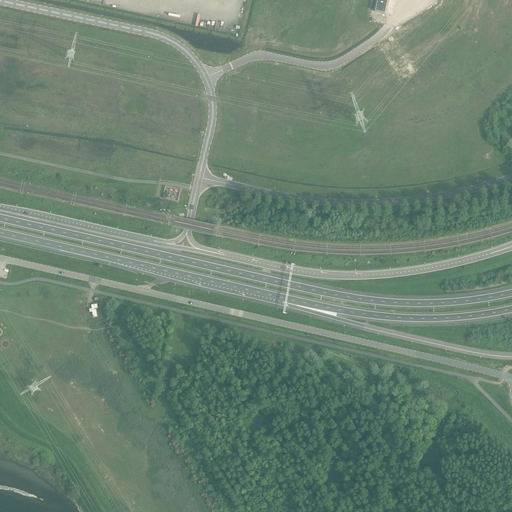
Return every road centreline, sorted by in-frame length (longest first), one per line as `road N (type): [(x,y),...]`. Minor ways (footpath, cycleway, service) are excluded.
road 1 (unclassified): [(511,378),(0,258)]
road 2 (motorway): [(511,292),(427,303),(358,298),(0,217)]
road 3 (unclassified): [(0,1),(150,33),(184,50),(213,104),(199,178)]
road 4 (unclassified): [(199,178),(355,203),(432,197),(511,177)]
road 5 (primary): [(490,253),(369,276),(201,250)]
road 6 (motorway): [(0,232),(283,297)]
road 7 (motorway): [(283,297),(363,326),(511,355)]
road 8 (motorway): [(283,297),(390,317),(511,308)]
road 9 (primary): [(161,244),(0,208)]
road 10 (track): [(0,410),(69,457),(101,511)]
